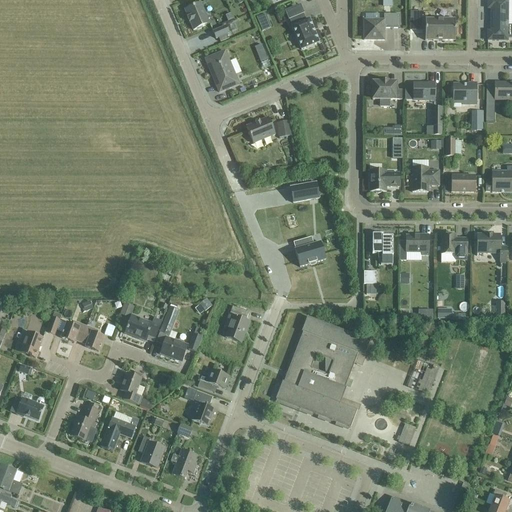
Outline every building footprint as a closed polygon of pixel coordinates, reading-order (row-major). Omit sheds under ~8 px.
[(488,32),(487,41),(507,42),(507,39),(511,38),(511,26),(508,26),(508,0),(488,0),(488,9),(491,9),(491,32),(488,32)] [(209,24),(201,4),(185,11),(188,19),(189,23),(190,23),(193,31),(197,30),(198,30),(201,29),(202,27),(209,24)] [(299,6),(286,11),(285,12),(286,13),(288,19),(289,20),(290,20),(303,14),(304,14),(304,13),(303,13),(301,6),(300,5),(299,6)] [(265,15),(256,19),(260,27),(269,24),(265,15)] [(384,21),(364,21),(364,41),(384,41),(384,29),(400,29),(400,15),(384,15),(384,21)] [(308,20),(309,20),(293,27),(292,27),(292,28),(301,50),(301,51),(302,50),(318,44),(319,43),(319,42),(310,21),(309,20),(308,20)] [(455,20),(425,20),(425,41),(455,42),(455,20)] [(229,34),(226,27),(213,32),(216,40),(218,39),(227,35),(229,34)] [(227,35),(218,39),(220,43),(229,40),(227,35)] [(261,62),(268,59),(264,50),(257,53),(261,62)] [(219,94),(239,85),(225,52),(205,60),(213,79),(215,78),(218,85),(216,86),(219,94)] [(238,75),(244,72),(239,58),(233,61),(238,75)] [(380,84),(372,83),(372,101),(379,101),(379,108),(389,108),(389,101),(402,101),(402,91),(396,91),(396,84),(388,84),(388,83),(380,83),(380,84)] [(435,84),(427,84),(427,85),(413,85),(413,90),(405,90),(405,102),(435,102),(435,84)] [(453,94),(453,104),(462,104),(462,106),(477,106),(477,84),(468,84),(468,86),(453,86),(453,87),(451,89),(451,92),(453,94)] [(494,99),(494,101),(511,101),(511,84),(501,84),(501,85),(494,85),(494,99)] [(442,109),(433,109),(433,136),(442,136),(442,109)] [(482,112),(471,112),(471,131),(482,131),(482,127),(482,113),(482,112)] [(246,128),(253,144),(275,135),(268,119),(259,122),(255,123),(255,124),(246,128)] [(289,122),(277,125),(279,139),(291,136),(289,122)] [(402,127),(392,127),(392,137),(402,137),(402,127)] [(445,140),(445,158),(454,158),(455,140),(445,140)] [(492,175),(492,183),(486,183),(486,192),(492,192),(492,194),(500,194),(500,192),(511,191),(511,167),(507,168),(507,173),(503,176),(502,175),(492,175)] [(428,169),(412,169),(412,193),(428,193),(428,186),(431,186),(431,187),(439,187),(439,172),(428,172),(428,169)] [(386,172),(370,172),(370,193),(374,193),(376,194),(378,195),(380,194),(382,193),(386,193),(386,188),(399,188),(399,174),(386,174),(386,172)] [(475,193),(475,177),(451,177),(451,193),(475,193)] [(300,187),(290,189),(292,197),(293,204),(319,200),(316,184),(300,187)] [(246,201),(264,198),(264,192),(245,194),(246,201)] [(381,264),(381,266),(393,266),(393,238),(383,238),(383,236),(372,236),(372,255),(378,255),(378,264),(381,264)] [(420,237),(406,237),(406,242),(399,242),(399,262),(406,262),(406,254),(421,254),(421,257),(428,257),(428,236),(420,236),(420,237)] [(467,240),(456,239),(456,236),(441,236),(441,249),(441,253),(441,255),(455,255),(455,259),(467,259),(467,240)] [(477,236),(477,257),(477,253),(487,253),(487,254),(499,255),(499,263),(507,263),(507,248),(500,248),(500,236),(477,236)] [(295,250),(295,251),(296,256),(300,268),(315,264),(316,264),(325,261),(323,252),(320,243),(313,245),(312,241),(311,239),(308,240),(303,241),(305,248),(302,248),(295,250)] [(173,276),(175,270),(167,267),(165,273),(173,276)] [(376,273),(364,273),(364,286),(366,285),(366,295),(370,295),(370,285),(376,285),(376,273)] [(400,275),(399,285),(409,285),(409,275),(400,275)] [(206,300),(200,305),(205,313),(212,308),(206,300)] [(90,302),(83,305),(86,311),(93,308),(90,302)] [(504,308),(504,303),(499,303),(496,303),(496,308),(496,318),(504,318),(504,308)] [(133,308),(125,305),(121,315),(128,318),(130,312),(131,312),(133,308)] [(160,333),(157,343),(163,345),(160,355),(182,363),(188,346),(168,339),(169,336),(179,310),(177,309),(171,307),(170,307),(160,333)] [(248,314),(232,308),(226,324),(230,326),(225,338),(241,344),(246,332),(247,332),(250,323),(245,322),(248,314)] [(451,310),(437,310),(437,320),(451,320),(451,310)] [(433,311),(419,311),(419,320),(433,320),(433,311)] [(131,317),(124,335),(146,343),(146,341),(153,344),(155,339),(161,322),(154,319),(152,324),(131,317)] [(364,357),(370,342),(307,318),(302,333),(303,333),(284,383),(282,383),(276,400),(350,429),(357,411),(351,409),(353,405),(342,400),(346,389),(345,389),(358,354),(364,357)] [(54,336),(59,321),(52,319),(46,334),(54,336)] [(80,344),(86,327),(75,323),(74,327),(66,324),(60,339),(74,344),(75,342),(80,344)] [(105,336),(111,338),(115,328),(109,325),(105,336)] [(86,327),(80,344),(86,346),(85,348),(98,353),(104,338),(96,335),(97,332),(86,327)] [(196,327),(194,335),(188,351),(196,353),(201,338),(204,330),(196,327)] [(35,360),(43,340),(27,333),(19,353),(35,360)] [(435,395),(443,368),(419,360),(410,388),(435,395)] [(21,366),(19,373),(28,376),(30,369),(21,366)] [(225,391),(230,378),(211,371),(207,380),(202,378),(198,388),(213,393),(215,387),(225,391)] [(128,375),(121,392),(127,394),(124,401),(139,407),(142,399),(141,398),(144,390),(139,388),(142,380),(144,376),(135,373),(134,377),(128,375)] [(87,391),(85,399),(91,401),(93,394),(87,391)] [(199,401),(192,421),(208,428),(212,419),(214,420),(217,412),(208,409),(212,398),(197,392),(194,399),(199,401)] [(36,405),(30,402),(32,397),(25,394),(22,399),(16,416),(22,419),(23,416),(38,421),(43,408),(43,407),(44,404),(44,402),(44,401),(42,399),(40,399),(38,399),(37,401),(36,405)] [(503,405),(510,408),(511,401),(511,400),(506,398),(503,405)] [(143,400),(140,406),(150,410),(153,403),(143,400)] [(79,418),(71,437),(85,442),(90,428),(94,430),(96,425),(94,424),(98,413),(97,412),(99,408),(90,404),(88,409),(87,408),(83,420),(79,418)] [(113,419),(101,448),(113,453),(118,441),(117,440),(119,435),(131,440),(136,428),(139,421),(133,419),(132,420),(130,426),(113,419)] [(157,419),(154,426),(162,429),(165,422),(157,419)] [(407,424),(399,441),(410,446),(418,429),(407,424)] [(178,434),(189,438),(190,436),(193,430),(182,426),(178,434)] [(193,430),(190,436),(198,439),(200,433),(193,430)] [(493,437),(489,446),(494,448),(498,439),(493,437)] [(150,440),(144,438),(138,453),(144,455),(141,463),(158,470),(166,449),(149,443),(150,440)] [(177,465),(172,475),(185,480),(189,467),(195,469),(200,458),(182,451),(179,458),(174,456),(171,463),(177,465)] [(12,482),(16,471),(1,466),(0,468),(0,487),(2,489),(2,490),(18,496),(22,485),(12,482)] [(462,483),(451,511),(458,511),(469,486),(462,483)] [(468,489),(466,496),(472,498),(475,492),(468,489)] [(491,507),(505,511),(509,502),(504,500),(506,495),(495,491),(493,496),(495,497),(491,507)] [(0,511),(0,505),(1,503),(15,509),(17,502),(0,495),(0,511)] [(425,511),(413,507),(410,506),(393,500),(388,511),(425,511)]
